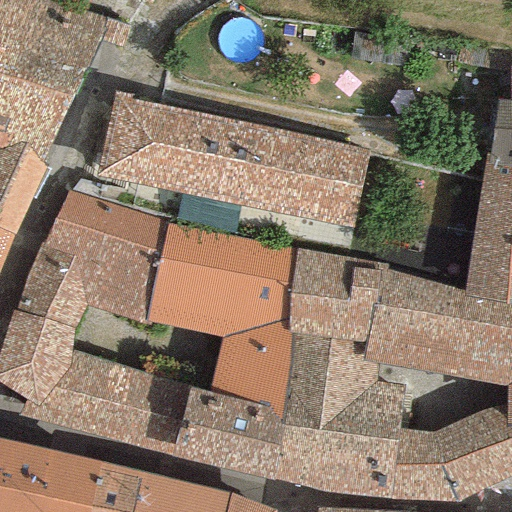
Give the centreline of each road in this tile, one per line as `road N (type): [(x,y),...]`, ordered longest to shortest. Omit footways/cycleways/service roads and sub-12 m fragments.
road 1 (residential): [(511,507),(296,495),(0,417)]
road 2 (residential): [(100,77),(0,297)]
